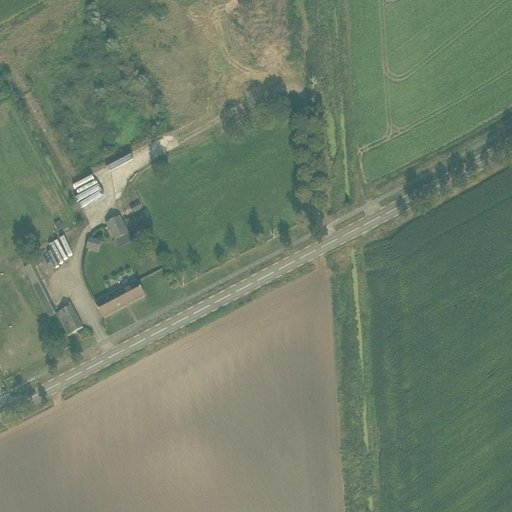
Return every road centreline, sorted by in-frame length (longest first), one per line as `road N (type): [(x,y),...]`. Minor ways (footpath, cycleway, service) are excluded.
road 1 (unclassified): [(333,240),(313,211),(308,106),(298,88),(281,86),(110,174)]
road 2 (secondary): [(8,410),(333,240)]
road 3 (secondary): [(333,240),(511,143)]
